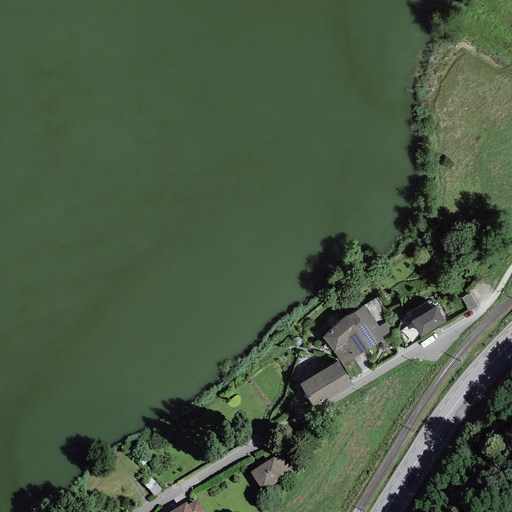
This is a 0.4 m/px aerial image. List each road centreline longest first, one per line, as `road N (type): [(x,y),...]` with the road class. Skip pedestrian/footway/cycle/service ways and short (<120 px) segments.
road 1 (residential): [(142,511),(417,353),(484,305)]
road 2 (secondary): [(511,341),(458,399),(384,511)]
